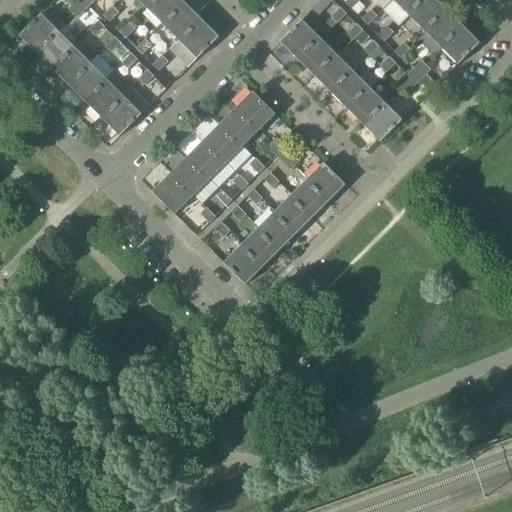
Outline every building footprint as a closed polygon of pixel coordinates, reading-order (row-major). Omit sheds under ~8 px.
[(80,0),(77,0),(74,4),(82,13),(88,7),(80,0)] [(152,0),(144,8),(161,24),(183,2),(180,0),(152,0)] [(348,0),(345,4),(351,10),(360,1),(358,0),(348,0)] [(381,0),(361,20),(367,26),(388,5),(383,0),(381,0)] [(393,0),(392,1),(409,18),(426,0),(393,0)] [(426,0),(409,18),(425,34),(447,12),(434,0),(426,0)] [(161,24),(177,41),(199,19),(183,2),(161,24)] [(82,13),(74,4),(68,10),(77,19),(82,13)] [(112,8),(111,8),(103,16),(109,22),(118,14),(112,8)] [(345,15),(339,9),(331,18),(337,24),(345,15)] [(425,34),(441,50),(463,28),(447,12),(425,34)] [(18,37),(34,52),(56,30),(40,15),(18,37)] [(199,19),(177,41),(196,60),(218,38),(199,19)] [(279,43),(298,62),(320,40),(301,21),(279,43)] [(104,28),(98,22),(89,31),(95,37),(104,28)] [(119,33),(125,39),(134,30),(128,24),(119,33)] [(362,32),(356,25),(347,34),(353,40),(355,38),(361,32),(362,32)] [(378,37),(384,43),(393,34),(387,28),(378,37)] [(463,28),(441,50),(457,66),(479,44),(463,28)] [(34,52),(50,69),(72,47),(56,30),(34,52)] [(368,39),(361,32),(355,38),(362,45),(368,39)] [(114,38),(105,47),(111,53),(120,44),(114,38)] [(136,49),(142,55),(151,46),(145,40),(136,49)] [(298,62),(315,79),(337,57),(320,40),(298,62)] [(372,42),(363,51),(369,57),(378,48),(372,42)] [(394,53),(400,59),(409,50),(403,44),(394,53)] [(50,69),(67,85),(89,63),(72,47),(50,69)] [(136,61),(130,55),(121,64),(127,70),(136,61)] [(161,57),(152,66),(158,72),(167,63),(161,57)] [(315,79),(331,95),(353,73),(337,57),(315,79)] [(395,64),(389,58),(380,67),(386,73),(395,64)] [(421,62),(415,68),(424,77),(426,75),(430,71),(421,62)] [(67,85),(83,102),(105,80),(89,63),(67,85)] [(415,68),(409,74),(418,83),(424,77),(415,68)] [(153,77),(147,71),(138,80),(144,86),(153,77)] [(331,95),(348,111),(370,89),(353,73),(331,95)] [(409,74),(403,79),(412,88),(418,83),(409,74)] [(429,93),(436,86),(426,75),(424,77),(418,83),(429,93)] [(412,88),(403,79),(398,85),(407,94),(412,88)] [(83,102),(100,118),(122,96),(105,80),(83,102)] [(348,111),(364,128),(386,106),(370,89),(348,111)] [(252,93),(236,109),(258,131),(274,115),(252,93)] [(122,96),(100,118),(119,137),(141,115),(122,96)] [(386,106),(364,128),(379,143),(401,121),(386,106)] [(236,109),(220,125),(242,147),(258,131),(236,109)] [(220,125),(203,141),(226,164),(242,147),(220,125)] [(297,157),(306,148),(285,125),(276,134),(297,157)] [(267,148),(273,154),(281,145),(276,139),(267,148)] [(203,141),(187,158),(209,180),(226,164),(203,141)] [(273,154),(278,159),(287,150),(281,145),(273,154)] [(278,159),(284,165),(293,156),(287,150),(278,159)] [(293,156),(284,165),(290,171),(299,162),(293,156)] [(187,158),(171,174),(193,196),(209,180),(187,158)] [(249,166),(258,175),(264,169),(255,160),(249,166)] [(323,164),(307,179),(329,201),(344,186),(345,186),(323,164)] [(193,196),(171,174),(151,193),(174,216),(193,196)] [(269,174),(263,180),(272,189),(278,183),(269,174)] [(233,182),(241,191),(247,185),(239,176),(233,182)] [(307,179),(291,195),(313,217),(329,201),(307,179)] [(253,190),(247,196),(256,205),(262,199),(253,190)] [(216,199),(225,208),(231,201),(222,193),(216,199)] [(291,195),(275,212),(297,234),(313,217),(291,195)] [(236,207),(230,213),(239,222),(245,216),(236,207)] [(200,215),(209,224),(215,218),(206,209),(200,215)] [(275,212),(258,228),(280,250),(297,234),(275,212)] [(214,229),(223,238),(229,232),(220,223),(214,229)] [(258,228),(242,245),(264,266),(280,250),(258,228)] [(264,266),(242,245),(222,264),(244,286),(264,266)]
